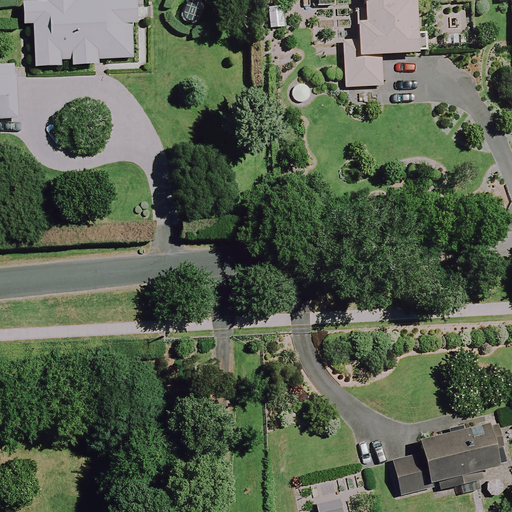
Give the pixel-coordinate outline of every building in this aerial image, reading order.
[(34,68),(62,68),(63,62),(69,63),(69,68),(97,68),(97,61),(137,61),(137,14),(144,14),(144,0),(46,0),(46,5),(23,5),(23,27),(34,27),(34,68)] [(383,58),(414,59),(414,52),(424,52),(424,34),(414,34),(414,0),(365,0),(365,23),(356,23),(356,40),(342,39),(341,89),(383,90),(383,58)] [(270,3),(269,32),(283,33),(284,4),(270,3)] [(0,137),(17,137),(16,121),(15,68),(0,68),(0,137)] [(418,437),(423,459),(394,465),(402,500),(436,492),(434,483),(505,467),(494,420),(418,437)]
